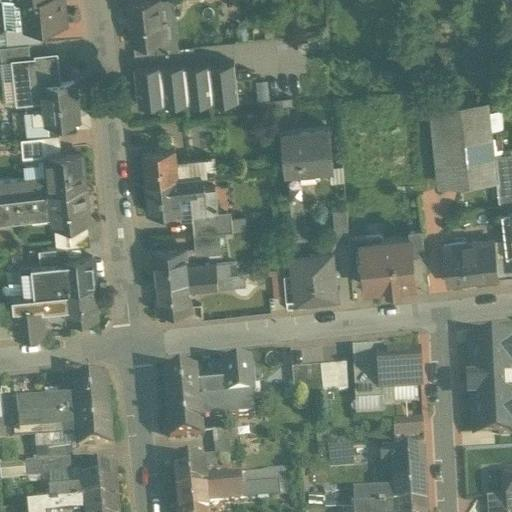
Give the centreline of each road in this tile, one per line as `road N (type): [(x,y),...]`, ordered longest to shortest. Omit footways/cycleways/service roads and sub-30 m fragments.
road 1 (residential): [(133,346),(100,0)]
road 2 (residential): [(438,317),(133,346)]
road 3 (residential): [(447,511),(438,317)]
road 4 (residential): [(149,511),(133,346)]
road 5 (residential): [(133,346),(0,361)]
